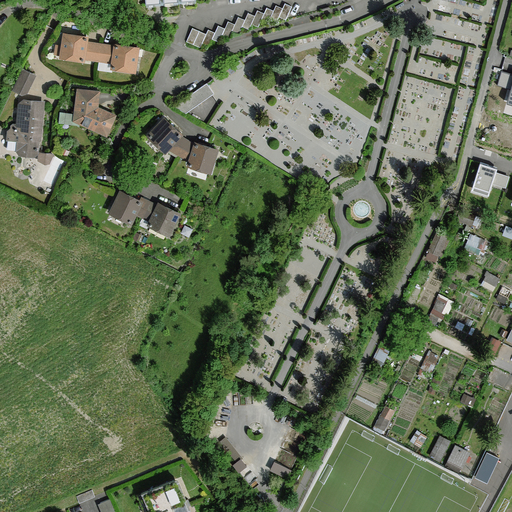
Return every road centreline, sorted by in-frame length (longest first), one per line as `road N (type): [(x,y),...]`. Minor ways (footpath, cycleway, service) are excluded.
road 1 (residential): [(380,0),(205,59)]
road 2 (residential): [(508,0),(460,177)]
road 3 (residential): [(205,59),(176,50),(161,83),(172,88),(206,68)]
